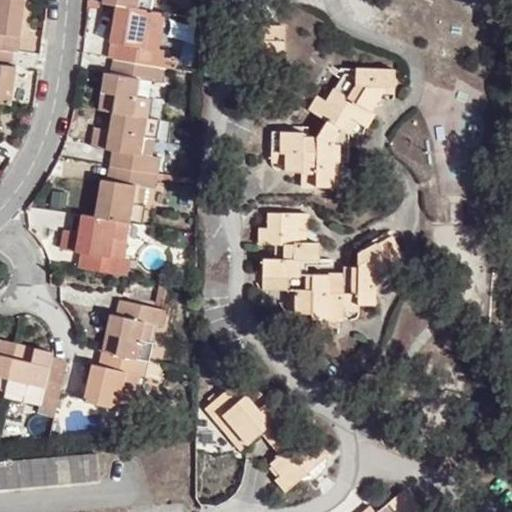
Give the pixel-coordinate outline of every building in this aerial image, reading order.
[(0,0),(0,46),(5,48),(6,33),(16,34),(21,35),(25,0),(0,0)] [(103,0),(103,2),(117,4),(150,11),(152,0),(103,0)] [(122,58),(164,66),(165,54),(165,50),(159,49),(145,47),(148,29),(162,31),(165,13),(150,11),(117,4),(111,40),(124,43),(122,58)] [(259,25),(258,54),(284,55),(285,26),(259,25)] [(159,49),(162,31),(148,29),(145,47),(159,49)] [(6,33),(5,48),(14,49),(16,34),(6,33)] [(108,56),(115,57),(122,58),(124,43),(111,40),(108,56)] [(5,48),(0,46),(0,101),(13,104),(18,65),(12,64),(3,64),(5,48)] [(14,49),(5,48),(3,64),(12,64),(14,49)] [(165,54),(164,66),(175,68),(178,57),(165,54)] [(115,57),(112,74),(119,75),(122,58),(115,57)] [(99,110),(112,112),(147,117),(150,100),(146,99),(137,98),(140,79),(150,81),(161,83),(164,66),(122,58),(119,75),(112,74),(106,73),(99,110)] [(271,128),(270,144),(287,145),(286,156),(287,166),(301,166),(301,175),(317,175),(317,183),(334,184),(334,159),(343,157),(349,158),(349,128),(339,124),(345,114),(353,118),(365,125),(374,111),(370,107),(379,93),(378,84),(392,83),(391,67),(351,67),(351,72),(338,72),(324,98),(314,93),(305,109),(323,119),(315,134),(302,133),(301,127),(271,128)] [(146,99),(150,81),(140,79),(137,98),(146,99)] [(378,84),(379,93),(392,92),(392,83),(378,84)] [(94,146),(113,149),(140,153),(144,136),(155,137),(158,119),(147,117),(112,112),(109,129),(96,127),(94,146)] [(339,124),(349,128),(353,118),(345,114),(339,124)] [(287,145),(270,144),(270,156),(286,156),(287,145)] [(113,149),(111,164),(143,169),(145,154),(140,153),(113,149)] [(145,154),(143,169),(159,172),(161,157),(145,154)] [(334,159),(334,184),(342,183),(343,157),(334,159)] [(136,185),(141,186),(143,169),(111,164),(108,180),(136,185)] [(141,186),(145,186),(157,188),(159,172),(143,169),(141,186)] [(95,216),(129,223),(143,225),(145,207),(143,206),(132,205),(136,185),(108,180),(102,180),(95,216)] [(132,205),(143,206),(145,186),(141,186),(136,185),(132,205)] [(277,277),(276,292),(293,292),(301,292),(301,315),(316,315),(317,323),(350,322),(350,314),(349,305),(363,306),(378,305),(379,287),(378,277),(396,267),(410,258),(397,234),(362,252),(362,264),(347,264),(347,273),(308,273),(308,258),(323,259),(324,245),(308,246),(300,245),(301,228),(309,227),(309,211),(269,212),(270,227),(261,227),(261,248),(276,248),(276,259),(265,259),(265,277),(277,277)] [(87,267),(129,275),(131,259),(120,257),(110,255),(112,237),(122,239),(126,240),(129,223),(95,216),(81,214),(79,231),(64,228),(61,247),(82,250),(89,252),(87,267)] [(300,245),(308,246),(309,227),(301,228),(300,245)] [(120,257),(122,239),(112,237),(110,255),(120,257)] [(82,250),(79,267),(87,267),(89,252),(82,250)] [(378,277),(379,287),(400,274),(396,267),(378,277)] [(265,293),(276,292),(277,277),(265,277),(265,293)] [(123,317),(127,302),(119,299),(115,315),(123,317)] [(111,314),(102,350),(111,352),(150,360),(153,344),(148,342),(140,340),(145,322),(153,324),(164,327),(168,311),(127,302),(123,317),(115,315),(111,314)] [(349,305),(350,314),(364,313),(363,306),(349,305)] [(140,340),(148,342),(153,324),(145,322),(140,340)] [(0,389),(8,392),(19,344),(0,338),(0,389)] [(19,344),(8,392),(25,396),(28,382),(46,386),(54,359),(54,352),(19,344)] [(111,352),(102,350),(98,365),(107,366),(111,352)] [(98,365),(92,364),(84,400),(131,412),(135,394),(123,391),(128,372),(147,376),(150,360),(111,352),(107,366),(98,365)] [(54,359),(46,386),(45,394),(60,398),(68,361),(54,359)] [(231,397),(220,408),(242,432),(262,415),(281,398),(287,393),(272,376),(265,382),(245,359),(222,380),(229,389),(226,391),(231,397)] [(216,402),(220,408),(231,397),(226,391),(216,402)] [(41,407),(57,410),(60,398),(45,394),(41,407)] [(281,398),(262,415),(285,443),(304,425),(281,398)] [(304,425),(285,443),(278,450),(287,459),(282,463),(294,477),(334,441),(314,417),(304,425)] [(0,463),(0,488),(98,479),(96,454),(0,463)] [(434,511),(435,510),(416,480),(406,485),(423,511),(434,511)] [(423,511),(406,485),(378,504),(364,511),(423,511)] [(350,511),(364,511),(378,504),(374,498),(350,511)]
